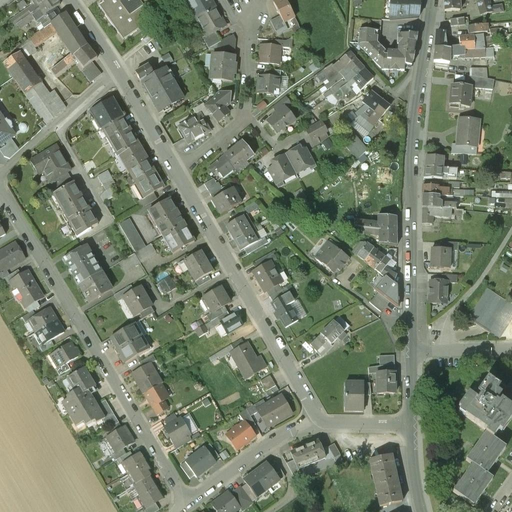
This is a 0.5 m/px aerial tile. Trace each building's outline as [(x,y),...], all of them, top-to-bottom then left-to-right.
[(18,10),(26,6),(24,0),(16,5),(18,10)] [(50,0),(39,8),(30,14),(33,19),(36,24),(40,24),(54,15),(51,11),(60,5),(55,0),(50,0)] [(101,0),(103,3),(99,6),(126,42),(160,17),(155,0),(101,0)] [(185,0),(196,18),(213,8),(209,0),(185,0)] [(294,18),(284,0),(278,0),(279,1),(273,4),(280,17),(283,24),(284,24),(294,18)] [(358,0),(358,1),(368,2),(367,19),(389,21),(391,0),(358,0)] [(391,0),(389,21),(418,19),(420,1),(413,0),(408,0),(408,2),(391,0)] [(443,0),(444,11),(459,11),(459,1),(459,0),(443,0)] [(475,0),(478,9),(480,16),(491,14),(489,7),(487,0),(475,0)] [(36,4),(25,12),(28,16),(30,14),(39,8),(36,4)] [(213,8),(196,18),(206,36),(206,37),(214,33),(224,27),(213,8)] [(478,9),(463,13),(459,13),(459,19),(464,19),(473,18),(480,16),(478,9)] [(25,12),(16,18),(18,22),(21,21),(28,16),(25,12)] [(28,16),(21,21),(24,26),(33,19),(30,14),(28,16)] [(87,46),(66,14),(58,20),(50,25),(56,34),(70,54),(71,56),(72,58),(74,57),(87,46)] [(54,15),(40,24),(44,29),(50,25),(58,20),(54,15)] [(280,17),(270,22),(275,33),(286,27),(284,24),(283,24),(280,17)] [(381,21),(369,20),(368,31),(377,32),(380,32),(381,21)] [(44,29),(28,40),(35,49),(56,34),(50,25),(44,29)] [(482,26),(468,27),(469,35),(483,34),(482,26)] [(368,31),(359,30),(358,45),(360,45),(359,48),(380,68),(382,69),(381,71),(390,71),(390,62),(386,62),(387,52),(385,52),(376,44),(377,32),(368,31)] [(380,32),(377,32),(376,44),(385,52),(387,52),(387,50),(380,42),(380,32)] [(397,51),(387,50),(387,52),(386,62),(390,62),(390,71),(403,72),(404,66),(411,67),(412,62),(413,62),(414,54),(413,54),(415,43),(416,43),(417,36),(416,35),(416,33),(408,32),(408,33),(399,33),(397,51)] [(214,33),(206,37),(206,36),(202,39),(208,50),(217,45),(220,43),(214,33)] [(445,33),(436,33),(435,48),(441,48),(446,48),(446,39),(445,33)] [(151,34),(142,42),(145,46),(154,38),(151,34)] [(220,43),(217,45),(216,50),(235,52),(236,41),(233,36),(220,43)] [(473,37),(459,38),(460,47),(461,51),(474,51),(474,44),(473,37)] [(459,38),(446,39),(446,48),(460,47),(459,38)] [(28,40),(16,49),(19,54),(22,58),(35,49),(28,40)] [(285,42),(271,41),(271,47),(280,48),(288,49),(289,40),(285,42)] [(483,43),(474,44),(474,51),(484,50),(484,45),(483,43)] [(87,46),(74,57),(76,60),(83,69),(97,59),(87,46)] [(271,47),(261,46),(259,64),(278,65),(280,48),(271,47)] [(446,48),(441,48),(435,48),(433,62),(449,64),(449,57),(459,56),(459,59),(474,58),(474,51),(461,51),(460,47),(446,48)] [(474,51),(474,58),(485,58),(484,50),(474,51)] [(22,58),(19,54),(3,65),(24,96),(41,85),(22,58)] [(160,58),(165,67),(173,62),(168,54),(160,58)] [(349,54),(338,65),(343,71),(347,68),(346,67),(354,59),(349,54)] [(67,59),(51,72),(55,77),(73,62),(76,60),(74,57),(72,58),(71,56),(67,59)] [(234,58),(212,56),(211,68),(235,70),(236,65),(234,65),(234,58)] [(359,64),(354,59),(346,67),(347,68),(350,71),(359,64)] [(359,64),(350,71),(352,73),(355,77),(364,71),(364,70),(359,64)] [(485,66),(473,65),(474,66),(474,69),(475,78),(487,80),(485,66)] [(91,66),(82,73),(90,84),(100,76),(91,66)] [(147,66),(135,73),(141,83),(153,76),(147,66)] [(235,70),(211,68),(209,80),(232,82),(232,76),(234,76),(235,70)] [(350,71),(347,68),(343,71),(346,74),(342,77),(339,74),(334,79),(339,84),(352,73),(350,71)] [(165,69),(153,76),(141,83),(159,114),(183,100),(165,69)] [(280,72),(269,71),(268,79),(280,80),(280,72)] [(364,71),(355,77),(363,85),(362,85),(363,86),(364,86),(364,87),(372,79),(364,71)] [(471,77),(467,76),(467,88),(471,88),(471,89),(492,90),(494,81),(487,80),(475,78),(471,77)] [(268,79),(258,78),(256,94),(272,95),(273,89),(279,90),(280,80),(268,79)] [(319,91),(325,98),(336,89),(330,82),(319,91)] [(48,96),(41,85),(24,96),(38,117),(54,104),(48,96)] [(467,88),(451,87),(450,105),(459,106),(459,107),(469,108),(471,89),(471,88),(467,88)] [(65,109),(54,92),(48,96),(54,104),(60,114),(65,109)] [(231,94),(220,93),(215,97),(216,98),(224,109),(230,104),(231,94)] [(371,93),(362,103),(365,106),(353,116),(355,119),(357,118),(369,109),(374,113),(382,102),(371,93)] [(109,96),(95,104),(89,110),(91,113),(112,101),(109,96)] [(205,107),(211,115),(218,123),(229,114),(224,109),(216,98),(205,107)] [(285,98),(272,108),(276,113),(277,115),(284,109),(285,109),(290,105),(285,98)] [(112,101),(91,113),(95,121),(97,120),(102,130),(122,119),(112,101)] [(374,113),(369,109),(357,118),(360,123),(363,127),(368,131),(371,127),(372,128),(380,118),(389,107),(382,102),(374,113)] [(54,104),(38,117),(45,127),(60,114),(54,104)] [(203,104),(193,110),(197,117),(200,116),(202,119),(211,115),(205,107),(203,104)] [(284,109),(277,115),(276,113),(273,116),(273,117),(267,123),(276,134),(281,130),(282,131),(294,121),(285,109),(284,109)] [(0,147),(11,140),(14,137),(10,131),(11,130),(10,129),(10,127),(10,125),(8,124),(6,123),(5,122),(4,122),(0,117),(0,116),(0,147)] [(197,117),(178,128),(188,145),(209,133),(202,119),(200,116),(197,117)] [(355,119),(350,123),(354,128),(360,123),(357,118),(355,119)] [(138,146),(122,119),(102,130),(101,131),(117,158),(120,157),(138,146)] [(479,121),(458,119),(456,145),(456,146),(469,147),(470,147),(477,147),(479,121)] [(45,127),(42,123),(36,128),(40,132),(45,127)] [(320,123),(305,130),(311,141),(326,133),(320,123)] [(353,139),(344,147),(356,161),(366,153),(353,139)] [(11,140),(0,147),(0,152),(4,158),(9,160),(19,151),(11,140)] [(242,142),(208,170),(212,175),(217,171),(223,179),(233,171),(235,173),(253,157),(242,142)] [(469,147),(456,146),(456,145),(451,145),(451,154),(469,155),(469,147)] [(138,146),(120,157),(128,171),(146,160),(138,146)] [(56,147),(30,162),(36,172),(41,169),(49,183),(67,173),(70,171),(56,147)] [(299,147),(284,156),(295,176),(310,168),(301,151),(299,147)] [(306,149),(301,151),(310,168),(312,170),(316,168),(306,149)] [(284,156),(270,164),(272,167),(281,184),(282,183),(295,176),(284,156)] [(444,158),(425,158),(424,168),(443,169),(444,158)] [(146,160),(128,171),(136,185),(154,174),(146,160)] [(272,167),(266,170),(275,187),(276,187),(278,190),(284,187),(282,183),(281,184),(272,167)] [(443,169),(424,168),(423,179),(442,180),(442,175),(443,169)] [(451,169),(446,169),(443,169),(442,175),(447,176),(447,178),(456,178),(457,169),(451,169)] [(107,172),(97,178),(102,186),(112,180),(107,172)] [(67,173),(49,183),(55,194),(73,184),(67,173)] [(509,183),(511,183),(511,173),(500,173),(500,179),(509,180),(509,183)] [(154,174),(136,185),(144,199),(144,200),(153,195),(163,189),(154,174)] [(112,180),(102,186),(105,192),(104,193),(100,198),(103,203),(114,197),(110,190),(116,187),(112,180)] [(213,180),(204,185),(210,196),(220,190),(221,190),(218,184),(216,185),(213,180)] [(55,194),(53,195),(58,203),(57,204),(63,215),(64,214),(69,223),(89,211),(73,184),(55,194)] [(221,190),(220,190),(222,195),(232,190),(229,185),(221,190)] [(438,187),(422,187),(422,196),(438,197),(473,197),(473,192),(464,191),(452,190),(448,190),(448,189),(438,189),(438,187)] [(220,190),(210,196),(213,201),(222,195),(220,190)] [(213,201),(210,202),(219,217),(241,204),(236,196),(235,197),(232,191),(232,190),(222,195),(213,201)] [(153,195),(144,200),(144,199),(138,203),(141,209),(156,201),(153,195)] [(438,197),(422,196),(422,209),(438,210),(438,201),(438,197)] [(184,226),(169,200),(148,212),(163,238),(184,226)] [(456,204),(440,203),(438,201),(438,210),(451,211),(455,211),(455,207),(456,204)] [(254,203),(232,216),(235,222),(246,215),(246,216),(259,209),(254,203)] [(438,210),(422,209),(421,225),(432,226),(432,218),(450,220),(451,211),(438,210)] [(89,211),(69,223),(72,229),(77,238),(90,230),(97,226),(89,211)] [(235,222),(225,228),(232,240),(253,228),(246,216),(246,215),(235,222)] [(396,218),(377,216),(378,231),(378,235),(379,244),(396,247),(396,218)] [(285,225),(292,232),(299,225),(292,218),(285,225)] [(145,249),(129,220),(119,226),(136,254),(145,249)] [(352,220),(345,221),(346,230),(353,228),(354,220),(352,220)] [(376,223),(354,220),(353,228),(359,228),(378,231),(378,224),(376,224),(376,223)] [(184,226),(163,238),(173,256),(194,244),(184,226)] [(253,228),(232,240),(240,253),(244,251),(261,241),(260,241),(253,228)] [(263,239),(260,241),(261,241),(244,251),(247,256),(267,245),(263,239)] [(349,260),(327,243),(320,252),(324,255),(319,261),(318,260),(317,261),(333,274),(337,270),(339,272),(349,260)] [(458,244),(443,243),(443,250),(450,250),(450,251),(457,251),(458,244)] [(15,244),(0,252),(0,270),(1,273),(2,274),(6,271),(24,260),(15,244)] [(360,244),(352,254),(356,257),(366,244),(360,244)] [(366,244),(356,257),(363,262),(373,249),(366,244)] [(136,254),(134,255),(140,264),(156,255),(151,245),(145,249),(136,254)] [(86,248),(79,252),(78,251),(72,255),(72,256),(65,260),(67,264),(66,264),(70,270),(69,271),(71,275),(72,274),(75,280),(76,279),(80,286),(101,274),(86,248)] [(384,258),(373,249),(363,262),(374,270),(384,258)] [(443,250),(431,249),(430,264),(430,269),(449,270),(450,251),(450,250),(443,250)] [(200,254),(184,264),(195,284),(207,276),(211,274),(200,254)] [(276,261),(273,255),(253,266),(256,271),(270,263),(270,264),(276,261)] [(384,258),(374,270),(379,275),(383,269),(391,259),(387,256),(385,258),(384,258)] [(256,271),(252,273),(264,294),(266,293),(277,286),(281,284),(270,264),(270,263),(256,271)] [(502,265),(499,271),(505,274),(508,269),(502,265)] [(383,269),(379,275),(384,278),(388,272),(383,269)] [(6,271),(2,274),(1,273),(0,273),(0,281),(4,280),(9,276),(6,271)] [(9,276),(4,280),(8,286),(10,284),(10,283),(21,276),(18,271),(9,276)] [(396,276),(388,272),(384,278),(393,285),(396,276)] [(21,276),(10,283),(10,284),(13,289),(12,290),(11,293),(14,298),(20,295),(35,286),(27,273),(21,276)] [(80,286),(79,287),(89,304),(111,291),(101,274),(80,286)] [(207,276),(195,283),(198,289),(210,282),(207,276)] [(457,276),(441,276),(441,282),(447,283),(447,284),(456,284),(457,276)] [(169,278),(157,285),(164,297),(176,290),(169,278)] [(393,285),(384,278),(375,291),(378,293),(388,302),(397,309),(396,287),(393,285)] [(441,282),(429,282),(428,304),(446,305),(447,284),(447,283),(441,282)] [(35,286),(20,295),(23,300),(22,304),(25,309),(36,302),(42,299),(35,286)] [(277,286),(266,293),(269,298),(280,291),(277,286)] [(131,287),(119,293),(123,299),(134,292),(131,287)] [(280,291),(269,298),(272,303),(289,294),(286,288),(280,291)] [(511,304),(487,288),(469,316),(499,335),(511,315),(511,304)] [(134,292),(123,299),(134,318),(139,315),(151,308),(140,289),(134,292)] [(221,289),(200,301),(201,302),(203,300),(211,314),(209,315),(209,316),(220,310),(229,305),(221,289)] [(378,293),(376,296),(375,296),(373,299),(368,303),(375,308),(380,312),(388,302),(378,293)] [(272,303),(270,304),(275,313),(288,305),(289,306),(294,303),(289,294),(272,303)] [(36,302),(25,309),(28,314),(32,312),(39,308),(36,302)] [(288,305),(275,313),(279,320),(280,319),(285,329),(298,322),(289,306),(288,305)] [(151,308),(139,315),(142,320),(154,314),(151,308)] [(35,317),(28,321),(28,322),(35,334),(56,321),(49,309),(35,317)] [(209,316),(206,318),(209,323),(217,319),(224,315),(220,310),(209,316)] [(28,314),(21,319),(25,324),(28,322),(28,321),(35,317),(32,312),(28,314)] [(224,315),(217,319),(220,324),(229,318),(227,313),(224,315)] [(229,318),(220,324),(227,336),(242,327),(235,315),(229,318)] [(56,321),(35,334),(42,345),(43,346),(50,342),(63,334),(56,321)] [(333,323),(320,336),(327,342),(330,346),(342,333),(333,323)] [(133,325),(110,338),(116,349),(115,352),(117,355),(120,355),(125,365),(149,351),(133,325)] [(203,327),(195,332),(198,339),(207,334),(203,327)] [(320,336),(310,346),(316,353),(327,342),(320,336)] [(241,340),(231,346),(234,351),(244,345),(241,340)] [(50,342),(43,346),(42,345),(39,347),(42,354),(53,347),(50,342)] [(256,363),(246,344),(244,345),(234,351),(230,353),(230,354),(237,365),(237,366),(245,381),(266,369),(261,360),(256,363)] [(69,345),(52,355),(55,361),(53,362),(57,370),(58,370),(67,365),(81,357),(76,349),(73,351),(69,345)] [(231,346),(216,355),(218,359),(219,361),(230,354),(230,353),(234,351),(231,346)] [(152,356),(139,364),(142,369),(150,365),(155,362),(152,356)] [(394,357),(379,357),(379,367),(394,365),(394,357)] [(67,365),(58,370),(57,370),(55,371),(58,377),(70,370),(67,365)] [(142,369),(132,375),(143,395),(146,394),(160,386),(161,385),(150,365),(142,369)] [(379,367),(368,369),(368,375),(376,374),(394,373),(394,372),(395,372),(394,365),(379,367)] [(84,369),(66,380),(70,387),(71,386),(75,392),(65,398),(67,400),(61,403),(75,427),(83,423),(85,427),(94,422),(95,425),(102,421),(105,419),(97,406),(88,392),(95,387),(84,369)] [(394,373),(376,374),(376,395),(394,394),(394,382),(394,373)] [(269,377),(260,382),(266,392),(275,387),(269,377)] [(500,396),(493,391),(496,386),(487,380),(477,395),(482,399),(478,404),(476,402),(468,396),(458,410),(465,415),(464,417),(486,433),(485,435),(486,436),(492,440),(507,419),(510,421),(511,417),(511,410),(508,408),(500,402),(498,406),(495,403),(500,396)] [(363,384),(344,384),(344,411),(363,412),(363,396),(363,384)] [(160,386),(146,394),(145,395),(152,408),(163,402),(168,399),(160,386)] [(265,407),(258,411),(258,412),(267,427),(290,414),(280,398),(265,407)] [(118,424),(105,401),(97,406),(105,419),(102,421),(108,430),(118,424)] [(261,401),(246,410),(250,417),(258,412),(258,411),(265,407),(261,401)] [(163,402),(152,408),(157,416),(167,410),(163,402)] [(246,410),(238,416),(244,423),(249,430),(255,426),(250,417),(246,410)] [(180,420),(164,429),(176,450),(191,442),(188,437),(189,436),(180,420)] [(244,423),(238,428),(237,427),(232,431),(232,432),(226,437),(236,451),(254,437),(249,430),(244,423)] [(124,428),(106,438),(116,454),(123,450),(133,443),(124,428)] [(486,436),(480,445),(478,443),(471,453),(473,454),(467,463),(473,467),(486,476),(505,449),(492,440),(486,436)] [(318,442),(290,454),(293,461),(297,470),(324,459),(325,459),(321,450),(318,442)] [(219,458),(209,445),(204,449),(214,461),(219,458)] [(340,455),(334,445),(328,448),(333,457),(334,459),(340,455)] [(327,447),(321,450),(325,459),(324,459),(325,461),(333,457),(328,448),(327,447)] [(214,461),(204,449),(195,456),(206,471),(216,464),(214,461)] [(116,454),(111,456),(114,462),(116,461),(126,455),(123,450),(116,454)] [(126,455),(116,461),(119,466),(122,464),(133,458),(130,453),(126,455)] [(133,458),(122,464),(129,475),(146,465),(143,459),(139,461),(136,456),(133,458)] [(206,471),(195,456),(185,463),(194,476),(196,478),(206,471)] [(391,457),(372,461),(374,468),(371,469),(374,485),(378,484),(379,491),(376,492),(380,508),(401,503),(391,457)] [(293,461),(286,464),(296,483),(302,480),(297,470),(293,461)] [(194,476),(185,463),(180,467),(189,480),(194,476)] [(284,478),(276,463),(269,468),(279,482),(284,478)] [(146,465),(129,475),(135,486),(149,478),(146,473),(150,471),(146,465)] [(266,465),(255,473),(267,490),(279,482),(269,468),(266,465)] [(473,467),(467,476),(466,475),(459,484),(460,486),(454,494),(473,508),(492,481),(486,476),(473,467)] [(267,490),(255,473),(243,482),(246,485),(256,499),(256,498),(267,490)] [(135,486),(133,487),(140,498),(156,488),(149,478),(135,486)] [(256,499),(246,485),(241,489),(252,503),(257,499),(256,498),(256,499)] [(140,498),(138,499),(144,509),(145,510),(155,504),(162,499),(159,500),(156,496),(159,494),(156,488),(140,498)] [(241,489),(230,497),(239,509),(241,511),(252,503),(241,489)] [(228,493),(211,505),(216,511),(235,511),(239,509),(230,497),(228,493)]
